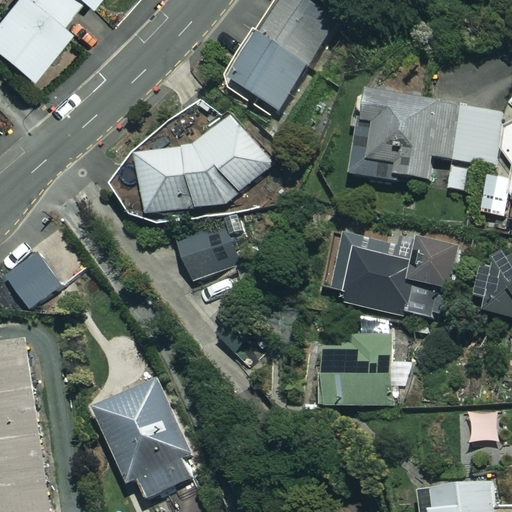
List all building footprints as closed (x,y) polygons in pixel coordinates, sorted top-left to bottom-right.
[(16,0),(0,20),(0,52),(36,83),(76,34),(64,24),(83,0),(93,8),(99,0),(16,0)] [(316,0),(289,0),(238,85),(287,114),(346,18),(316,0)] [(511,125),(511,118),(378,96),(364,177),(436,189),(442,157),(505,167),(511,125)] [(290,190),(214,106),(174,131),(125,190),(143,220),(173,226),(225,215),(260,208),(290,190)] [(178,246),(196,286),(274,253),(256,213),(178,246)] [(423,251),(346,235),(335,290),(356,294),(353,307),(451,327),(469,245),(426,236),(423,251)] [(511,242),(505,241),(488,318),(511,323),(511,242)] [(268,354),(239,325),(223,340),(252,370),(268,354)] [(63,511),(33,335),(0,340),(0,456),(4,483),(0,483),(0,511),(63,511)] [(335,343),(336,409),(400,408),(399,342),(335,343)] [(170,378),(100,410),(138,490),(152,484),(162,504),(217,479),(170,378)] [(504,511),(500,483),(426,494),(428,511),(504,511)]
